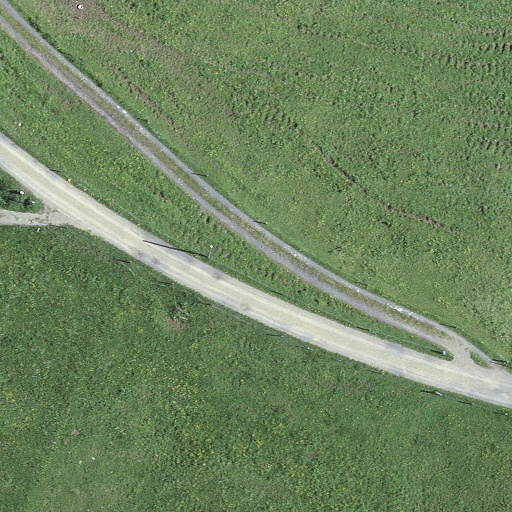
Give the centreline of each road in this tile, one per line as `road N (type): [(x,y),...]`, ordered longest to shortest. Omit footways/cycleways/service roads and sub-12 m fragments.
road 1 (track): [(0,6),(275,246),(418,304),(511,377)]
road 2 (track): [(167,268),(381,357),(511,395)]
road 3 (track): [(0,155),(167,268)]
